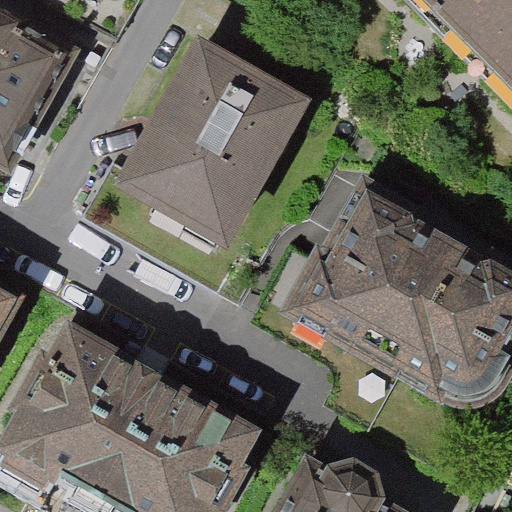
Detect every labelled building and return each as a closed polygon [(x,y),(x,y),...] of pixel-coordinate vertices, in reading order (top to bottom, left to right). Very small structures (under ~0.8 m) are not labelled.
[(511,0),(432,0),(511,79),(511,0)] [(0,168),(8,173),(64,66),(21,44),(27,34),(0,19),(0,168)] [(306,115),(206,58),(130,189),(229,247),(306,115)] [(511,385),(511,283),(376,208),(313,324),(458,401),(477,408),(494,407),(506,398),(511,385)] [(0,334),(24,292),(0,278),(0,334)] [(223,511),(269,431),(80,325),(15,442),(139,511),(223,511)] [(397,511),(391,508),(399,494),(392,475),(374,465),(356,470),(348,484),(332,475),(310,511),(397,511)]
